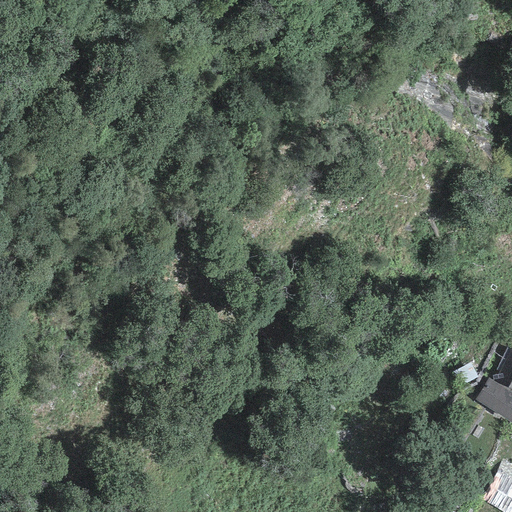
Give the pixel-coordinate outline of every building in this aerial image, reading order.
[(511,349),(510,349),(495,379),(511,387),(511,349)] [(470,363),(452,372),(459,387),(477,378),(470,363)] [(511,394),(488,379),(475,400),(511,423),(511,394)] [(511,511),(511,464),(503,459),(480,500),(502,511),(511,511)] [(390,511),(389,503),(378,506),(379,511),(390,511)]
